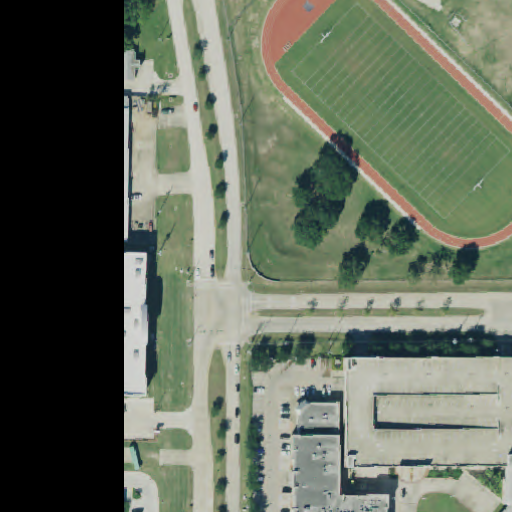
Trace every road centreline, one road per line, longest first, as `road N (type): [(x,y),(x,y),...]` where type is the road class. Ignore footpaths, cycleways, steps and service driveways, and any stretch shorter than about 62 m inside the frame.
road 1 (tertiary): [(172,0),(199,186),(199,462)]
road 2 (tertiary): [(201,329),(511,327)]
road 3 (tertiary): [(230,302),(231,176),(203,0)]
road 4 (tertiary): [(511,302),(300,302)]
road 5 (tertiary): [(231,511),(230,302)]
